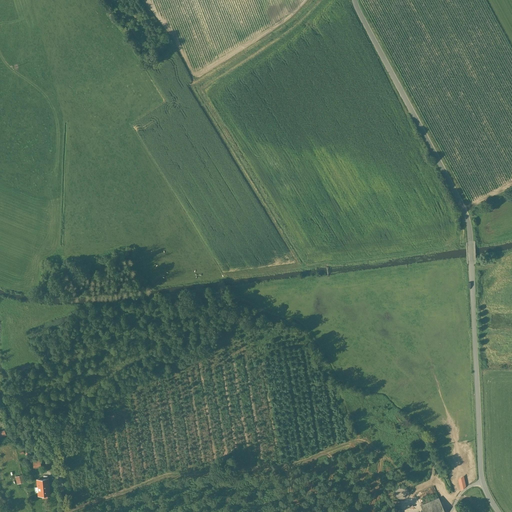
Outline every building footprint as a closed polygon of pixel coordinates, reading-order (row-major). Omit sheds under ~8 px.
[(35,467),(43,467),(42,455),(34,456),(35,467)] [(25,474),(16,475),(17,483),(26,482),(25,474)] [(48,479),(37,480),(38,495),(41,495),(42,497),(46,497),(45,494),(49,494),(48,479)] [(443,488),(436,491),(439,497),(446,493),(443,488)] [(444,511),(439,498),(420,506),(422,511),(444,511)]
